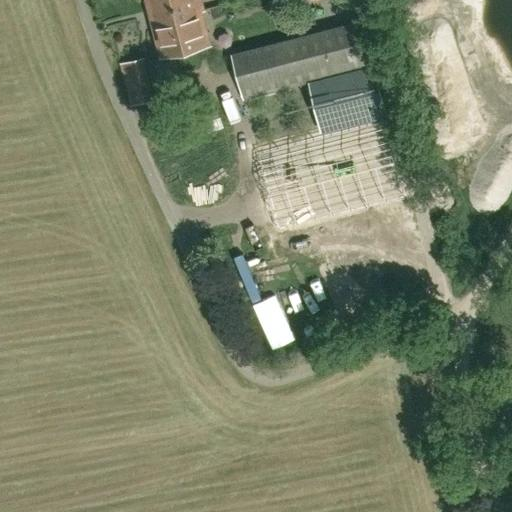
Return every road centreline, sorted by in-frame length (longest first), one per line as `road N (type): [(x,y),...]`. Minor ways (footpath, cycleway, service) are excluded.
road 1 (residential): [(458,321),(295,376),(271,381),(246,371),(74,0)]
road 2 (unclassified): [(482,511),(461,406),(458,321)]
